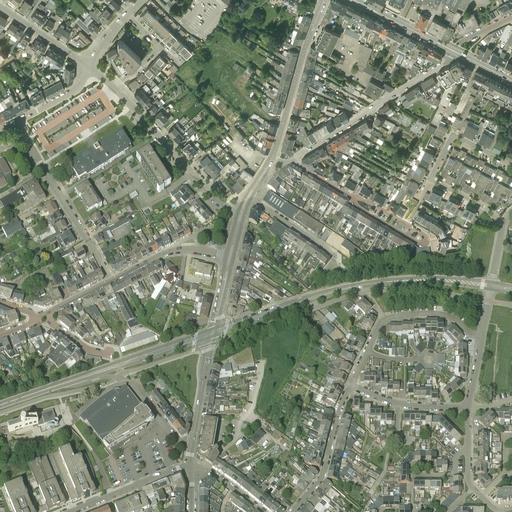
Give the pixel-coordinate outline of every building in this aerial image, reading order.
[(32,4),(25,0),(19,9),(26,13),(32,4)] [(52,0),(48,0),(45,6),(36,20),(41,23),(47,16),(44,14),(48,8),(53,12),(56,6),(55,5),(56,3),(52,0)] [(105,0),(108,3),(116,10),(120,6),(120,7),(120,6),(113,0),(105,0)] [(173,0),(172,2),(170,3),(168,1),(165,4),(170,9),(173,7),(174,6),(175,4),(179,8),(181,5),(176,0),(173,0)] [(289,2),(293,4),(289,11),(297,15),(301,7),(294,3),(295,1),(297,2),(297,0),(285,0),(289,2)] [(328,28),(330,23),(334,15),(335,12),(336,10),(340,3),(334,0),(330,0),(320,24),(325,26),(328,28)] [(440,4),(441,1),(441,0),(414,0),(414,1),(420,5),(422,1),(437,9),(438,6),(440,4)] [(448,23),(447,24),(441,36),(448,40),(456,36),(456,35),(459,33),(459,34),(479,25),(474,13),(460,19),(461,20),(458,22),(456,25),(455,25),(462,12),(463,13),(469,0),(441,0),(441,1),(446,3),(451,6),(450,10),(449,9),(444,19),(449,22),(449,23),(448,23)] [(498,6),(502,14),(507,12),(503,3),(501,0),(495,0),(497,2),(498,1),(500,5),(498,6)] [(503,0),(505,2),(503,3),(507,12),(511,9),(507,0),(503,0)] [(419,16),(415,23),(423,27),(427,21),(430,22),(433,17),(435,13),(437,9),(422,1),(420,5),(419,7),(422,9),(420,13),(419,13),(418,15),(419,16)] [(343,15),(348,7),(340,3),(336,10),(335,12),(334,15),(336,16),(338,12),(343,15)] [(31,16),(36,20),(45,6),(42,4),(38,10),(36,9),(31,16)] [(140,16),(144,20),(151,12),(147,8),(148,8),(145,5),(141,10),(143,12),(140,16)] [(101,12),(108,18),(112,14),(109,11),(110,9),(107,7),(106,8),(106,7),(104,9),(101,12)] [(346,26),(354,10),(348,7),(343,15),(344,15),(343,16),(346,17),(342,25),(346,26)] [(108,19),(108,18),(101,12),(99,10),(95,14),(91,10),(88,13),(98,22),(101,20),(104,23),(106,21),(108,19)] [(353,23),(352,23),(353,21),(357,23),(362,14),(354,10),(346,26),(349,27),(351,28),(353,23)] [(144,20),(147,23),(155,16),(151,12),(144,20)] [(55,16),(52,14),(44,25),(50,29),(59,16),(56,14),(55,16)] [(358,33),(360,30),(362,31),(363,29),(364,25),(368,17),(362,14),(357,23),(358,23),(355,29),(354,29),(355,29),(354,31),(356,32),(358,33)] [(301,21),(309,24),(311,18),(303,15),(301,21)] [(147,23),(151,27),(158,19),(155,16),(147,23)] [(92,30),(91,31),(93,33),(94,32),(94,33),(99,28),(95,24),(97,23),(94,20),(91,18),(86,24),(78,17),(75,21),(78,23),(79,25),(82,28),(88,33),(91,30),(92,30)] [(364,36),(367,37),(368,35),(371,29),(375,21),(368,17),(364,25),(363,29),(366,30),(364,36)] [(435,33),(441,36),(447,24),(433,17),(430,22),(427,29),(433,32),(434,30),(436,31),(435,33)] [(151,27),(155,30),(162,23),(158,19),(151,27)] [(299,27),(307,30),(309,24),(301,21),(298,20),(296,19),(295,22),(294,22),(293,25),(299,27)] [(364,46),(372,48),(374,43),(378,33),(382,24),(375,21),(371,29),(368,35),(367,37),(367,38),(372,29),(376,31),(371,42),(372,42),(370,45),(365,43),(364,46)] [(9,32),(13,34),(17,27),(11,23),(6,31),(9,33),(9,32)] [(55,32),(60,36),(65,29),(63,27),(64,25),(61,23),(55,32)] [(155,30),(158,34),(166,26),(162,23),(155,30)] [(336,31),(338,27),(336,26),(336,25),(333,24),(330,23),(328,28),(336,32),(336,31)] [(378,48),(379,49),(381,43),(383,39),(384,37),(389,27),(382,24),(378,33),(374,43),(372,48),(373,49),(376,40),(379,41),(378,44),(376,47),(378,48)] [(158,34),(162,37),(169,30),(166,26),(158,34)] [(336,32),(328,28),(325,26),(323,29),(324,30),(322,33),(321,32),(320,35),(335,43),(340,33),(336,32)] [(497,36),(502,34),(506,26),(494,31),(493,34),(497,36)] [(15,37),(17,39),(23,31),(17,27),(13,34),(16,36),(15,37)] [(296,34),(304,37),(307,30),(299,27),(296,34)] [(386,43),(389,45),(395,31),(389,27),(384,37),(383,39),(381,43),(379,49),(382,50),(384,45),(385,43),(385,44),(386,43)] [(65,29),(60,36),(66,40),(71,32),(65,29)] [(162,37),(166,41),(173,33),(169,30),(162,37)] [(80,31),(72,39),(75,41),(79,37),(85,42),(88,39),(80,31)] [(387,52),(393,55),(403,35),(395,31),(389,45),(390,45),(387,52)] [(488,34),(483,39),(481,41),(484,45),(487,43),(489,44),(493,34),(494,31),(488,34)] [(23,50),(27,43),(28,41),(31,37),(25,32),(18,42),(16,45),(23,50)] [(166,41),(169,44),(177,37),(173,33),(166,41)] [(292,49),(298,51),(300,47),(296,45),(297,42),(301,43),(304,37),(296,34),(294,41),(293,44),(288,41),(289,39),(287,38),(283,45),(290,48),(292,49)] [(331,52),(335,43),(320,35),(318,38),(319,39),(318,42),(317,42),(315,45),(320,47),(329,52),(331,52)] [(169,44),(173,48),(180,40),(177,37),(169,44)] [(409,47),(411,48),(412,45),(415,46),(417,42),(409,38),(405,46),(408,47),(409,47)] [(29,48),(34,51),(35,50),(41,42),(36,39),(33,43),(33,42),(31,45),(27,43),(23,50),(21,52),(22,53),(26,52),(29,48)] [(173,48),(177,51),(184,44),(180,40),(173,48)] [(141,59),(123,41),(122,41),(121,41),(120,41),(119,41),(118,41),(118,42),(117,43),(117,44),(117,45),(118,45),(119,47),(116,48),(115,47),(106,53),(110,57),(111,56),(121,73),(124,69),(125,69),(124,68),(127,66),(128,67),(130,66),(131,68),(136,62),(137,63),(142,60),(141,59)] [(42,53),(44,50),(46,46),(41,42),(35,50),(34,51),(35,51),(35,52),(37,53),(36,55),(39,57),(41,54),(42,54),(42,53)] [(408,74),(410,69),(413,63),(416,57),(417,56),(416,56),(420,50),(422,51),(424,47),(423,47),(424,45),(417,42),(415,46),(412,45),(411,48),(409,53),(407,51),(401,64),(408,68),(405,72),(408,74)] [(495,64),(503,68),(509,56),(505,54),(510,44),(506,42),(502,49),(495,64)] [(177,51),(180,55),(188,47),(184,44),(177,51)] [(329,52),(320,47),(319,48),(311,45),(309,51),(317,54),(318,54),(319,51),(326,54),(328,55),(329,52)] [(409,79),(416,75),(422,64),(422,63),(425,58),(428,52),(426,51),(428,47),(424,45),(423,47),(424,47),(422,51),(420,50),(416,56),(417,56),(416,57),(413,63),(410,69),(408,74),(407,75),(408,76),(409,79)] [(485,51),(482,57),(487,59),(487,58),(488,59),(490,54),(493,49),(487,46),(485,51)] [(188,47),(180,55),(184,59),(188,55),(190,57),(195,53),(192,50),(191,51),(188,47)] [(416,75),(427,68),(425,65),(427,63),(428,62),(427,61),(431,54),(433,55),(436,51),(428,47),(426,51),(428,52),(425,58),(422,63),(422,64),(416,75)] [(44,61),(47,63),(48,60),(54,51),(49,48),(44,54),(43,55),(44,55),(42,58),(44,60),(44,61)] [(290,48),(289,51),(285,49),(282,54),(287,58),(296,60),(297,54),(298,51),(292,49),(290,48)] [(361,53),(369,56),(371,51),(363,48),(361,53)] [(477,54),(482,57),(485,51),(480,48),(479,49),(478,49),(477,53),(478,53),(477,54)] [(489,60),(495,64),(502,49),(500,48),(497,54),(493,52),(489,60)] [(285,62),(286,63),(294,65),(296,60),(287,58),(282,54),(275,50),(274,52),(286,60),(285,62)] [(51,62),(53,64),(59,55),(54,51),(48,60),(47,63),(46,64),(49,65),(51,62)] [(307,57),(316,60),(316,59),(321,61),(323,58),(320,56),(318,54),(317,54),(309,51),(307,57)] [(425,65),(427,68),(437,62),(442,58),(442,54),(436,51),(433,55),(431,54),(427,61),(428,62),(427,63),(425,65)] [(359,58),(367,61),(368,58),(369,57),(369,56),(361,53),(359,58)] [(61,65),(60,65),(65,58),(59,55),(53,64),(59,67),(60,66),(61,65)] [(156,59),(163,66),(169,60),(164,56),(162,58),(159,56),(156,59)] [(276,65),(279,67),(281,68),(283,70),(292,72),(294,65),(286,63),(285,62),(284,67),(279,64),(273,59),(273,60),(268,57),(266,59),(276,65)] [(323,68),(315,64),(316,60),(307,57),(305,63),(314,66),(317,68),(316,69),(321,71),(323,68)] [(357,64),(359,65),(362,66),(365,67),(367,61),(359,58),(357,64)] [(363,70),(369,74),(373,65),(369,63),(371,59),(368,58),(367,61),(365,67),(363,70)] [(159,70),(163,66),(156,59),(152,63),(159,70)] [(463,75),(461,74),(465,66),(465,67),(465,66),(457,62),(449,66),(443,70),(443,69),(443,70),(440,72),(437,74),(446,87),(452,84),(452,83),(457,80),(458,80),(460,79),(461,79),(463,75)] [(156,74),(159,70),(152,63),(148,67),(156,74)] [(314,70),(323,75),(324,73),(321,71),(316,69),(317,68),(314,66),(305,63),(303,69),(312,72),(313,72),(314,69),(314,70)] [(248,65),(240,79),(247,83),(255,69),(248,65)] [(281,68),(279,67),(276,65),(275,68),(281,72),(282,72),(281,76),(282,76),(290,79),(292,72),(283,70),(281,68)] [(373,75),(375,76),(379,68),(373,65),(369,74),(373,76),(373,75)] [(468,79),(472,70),(467,67),(466,67),(465,67),(465,66),(461,74),(463,75),(461,79),(467,82),(468,79)] [(152,77),(156,74),(148,67),(145,70),(146,72),(144,74),(147,77),(148,78),(151,76),(152,77)] [(378,78),(382,80),(386,71),(379,68),(375,76),(378,78)] [(312,73),(313,72),(312,72),(303,69),(302,76),(310,79),(310,80),(314,83),(317,84),(320,86),(321,86),(322,86),(323,83),(315,79),(316,74),(312,73)] [(482,84),(486,77),(476,71),(472,78),(474,80),(469,90),(476,93),(481,83),(482,84)] [(147,77),(144,74),(142,72),(135,79),(128,83),(133,91),(147,77)] [(280,82),(289,85),(290,79),(282,76),(281,76),(275,73),(274,76),(280,79),(280,82)] [(56,79),(53,80),(59,91),(65,88),(58,75),(55,77),(56,79)] [(319,90),(321,86),(320,86),(317,84),(314,83),(310,80),(310,79),(302,76),(300,82),(309,85),(317,90),(318,89),(319,90)] [(431,86),(433,89),(438,86),(439,86),(441,84),(438,79),(435,81),(433,76),(427,80),(431,86)] [(485,86),(488,87),(491,79),(486,77),(482,84),(478,93),(482,95),(484,91),(483,91),(484,87),(484,86),(485,86)] [(49,86),(53,94),(59,91),(53,80),(52,78),(49,80),(50,83),(48,84),(48,83),(49,86)] [(278,88),(287,91),(289,85),(280,82),(274,78),(272,81),(274,83),(277,85),(279,85),(278,88)] [(383,86),(376,82),(371,80),(370,79),(365,89),(380,97),(382,94),(381,93),(382,90),(383,91),(385,88),(385,87),(383,86)] [(484,96),(488,98),(497,82),(495,81),(491,79),(488,87),(490,88),(486,95),(485,94),(484,96)] [(425,93),(426,92),(427,91),(426,90),(431,86),(427,80),(419,85),(423,91),(424,93),(425,93)] [(316,92),(317,90),(309,85),(300,82),(298,88),(307,91),(308,88),(316,92)] [(385,87),(385,88),(390,91),(395,87),(385,82),(383,86),(385,87)] [(496,91),(498,92),(502,85),(498,83),(497,82),(488,98),(491,100),(496,91)] [(48,97),(53,94),(49,86),(48,83),(42,86),(46,92),(48,97)] [(141,88),(134,94),(138,99),(145,93),(149,89),(150,88),(147,85),(142,90),(141,88)] [(414,88),(418,95),(423,91),(419,85),(414,88)] [(495,102),(499,104),(508,87),(506,86),(506,87),(502,85),(498,92),(500,94),(497,100),(496,100),(495,102)] [(275,95),(276,95),(285,98),(287,91),(278,88),(277,92),(270,88),(269,87),(267,89),(275,95)] [(506,97),(509,98),(511,91),(511,89),(509,88),(508,87),(499,104),(503,106),(504,104),(503,104),(506,97)] [(30,97),(34,104),(40,101),(35,93),(36,92),(34,90),(31,91),(30,90),(29,91),(28,88),(25,90),(29,97),(30,97)] [(46,98),(44,93),(41,88),(38,90),(38,91),(36,92),(35,93),(40,101),(46,98)] [(296,95),(305,98),(307,91),(298,88),(296,95)] [(405,93),(409,100),(416,96),(418,97),(417,98),(431,106),(432,103),(426,100),(425,100),(423,98),(418,95),(414,88),(405,93)] [(18,113),(24,110),(20,102),(19,101),(17,96),(14,98),(9,89),(6,91),(9,97),(18,113)] [(138,99),(142,103),(149,97),(154,92),(152,93),(148,96),(147,95),(151,91),(149,89),(145,93),(138,99)] [(274,101),(283,104),(285,98),(276,95),(275,95),(267,89),(265,92),(266,93),(266,94),(274,99),(275,99),(274,101)] [(20,102),(24,110),(30,106),(28,102),(26,97),(22,90),(18,92),(22,99),(19,101),(20,102)] [(149,97),(142,103),(146,107),(152,101),(155,98),(153,96),(155,93),(154,92),(149,97)] [(294,103),(303,105),(309,107),(310,103),(304,101),(305,98),(296,95),(294,103)] [(432,95),(428,99),(426,100),(432,103),(438,106),(441,100),(432,95)] [(12,116),(18,113),(9,97),(6,99),(7,102),(5,103),(12,116)] [(152,114),(157,109),(162,105),(163,103),(160,100),(159,101),(157,98),(153,102),(154,103),(148,109),(152,114)] [(2,111),(7,119),(12,116),(5,103),(3,100),(0,101),(3,106),(0,107),(2,111)] [(273,110),(281,112),(283,104),(274,101),(274,102),(274,101),(272,100),(269,108),(270,108),(272,109),(273,110)] [(447,112),(450,114),(452,115),(457,105),(451,102),(450,106),(448,105),(445,111),(447,112)] [(292,110),(298,111),(297,115),(310,117),(310,113),(310,109),(302,109),(303,105),(294,103),(292,110)] [(396,112),(395,110),(392,106),(390,107),(388,103),(381,108),(378,111),(382,116),(387,113),(388,114),(392,111),(395,115),(398,117),(400,113),(398,111),(397,113),(396,112)] [(154,116),(158,120),(165,114),(164,114),(167,111),(165,109),(165,108),(162,105),(157,109),(159,111),(154,116)] [(332,118),(337,126),(344,121),(339,114),(337,114),(338,113),(326,110),(325,113),(335,116),(333,117),(333,118),(332,118)] [(339,114),(344,121),(350,118),(345,111),(343,110),(338,113),(337,114),(339,114)] [(165,114),(158,120),(162,124),(168,118),(165,114)] [(326,122),(331,130),(337,126),(332,118),(332,119),(331,118),(328,121),(328,120),(327,117),(329,116),(330,115),(324,114),(322,115),(323,117),(323,116),(326,122)] [(382,124),(386,127),(388,124),(394,127),(395,124),(381,117),(377,115),(373,123),(376,125),(381,127),(382,124)] [(462,128),(463,125),(465,121),(465,120),(464,120),(459,118),(453,115),(450,120),(453,121),(451,125),(456,127),(457,126),(461,129),(462,128)] [(463,133),(468,135),(472,126),(468,123),(469,121),(466,119),(465,120),(465,121),(463,125),(466,127),(463,131),(464,132),(463,133)] [(373,128),(376,125),(373,123),(371,122),(369,123),(366,120),(359,124),(367,130),(378,137),(378,138),(381,139),(384,141),(385,139),(381,136),(382,134),(379,132),(378,133),(373,129),(374,128),(373,128)] [(305,126),(298,124),(289,121),(287,127),(296,130),(297,127),(302,128),(303,129),(304,127),(305,126)] [(481,121),(477,128),(472,126),(468,135),(472,137),(473,136),(473,137),(476,132),(478,133),(482,125),(483,125),(484,123),(481,121)] [(266,122),(264,128),(276,131),(277,125),(266,122)] [(331,130),(326,122),(320,126),(325,134),(331,130)] [(168,132),(173,136),(179,131),(176,128),(179,126),(177,123),(174,126),(168,132)] [(434,132),(442,136),(444,132),(446,132),(448,128),(448,127),(448,128),(439,123),(434,132)] [(374,139),(376,141),(378,138),(378,137),(367,130),(359,124),(354,128),(353,128),(359,136),(365,139),(365,138),(359,135),(360,135),(364,133),(365,134),(370,137),(374,139)] [(428,125),(426,130),(433,133),(435,128),(428,125)] [(483,125),(482,125),(478,133),(481,135),(479,139),(479,140),(479,141),(483,143),(488,134),(490,130),(485,128),(485,127),(483,125)] [(314,130),(318,138),(325,134),(320,126),(314,130)] [(302,128),(298,134),(299,136),(302,140),(305,146),(312,142),(307,134),(304,127),(303,129),(302,128)] [(488,134),(483,143),(487,145),(488,144),(489,145),(491,140),(494,141),(501,129),(498,127),(493,136),(488,134)] [(358,139),(363,142),(365,139),(359,136),(353,128),(349,131),(353,139),(356,137),(358,139)] [(182,147),(186,152),(192,146),(195,143),(193,140),(194,139),(194,138),(195,137),(195,136),(194,134),(193,133),(196,131),(193,129),(189,133),(184,138),(188,142),(182,147)] [(307,134),(312,142),(318,138),(314,130),(307,134)] [(179,131),(173,136),(177,141),(183,136),(179,131)] [(261,135),(259,141),(262,143),(262,142),(270,146),(274,135),(263,131),(262,132),(263,132),(262,135),(261,135)] [(283,144),(288,145),(290,136),(295,138),(296,134),(286,131),(283,144)] [(351,140),(353,139),(349,131),(344,134),(349,142),(355,145),(355,144),(363,148),(364,146),(357,142),(357,141),(354,140),(352,141),(351,140)] [(70,165),(79,179),(86,175),(87,177),(103,166),(103,167),(109,163),(128,150),(127,149),(130,146),(121,132),(98,147),(97,147),(93,149),(94,150),(93,150),(70,165)] [(442,136),(434,132),(430,141),(439,146),(441,141),(440,141),(442,136)] [(288,145),(299,149),(298,147),(293,145),(294,140),(296,140),(297,138),(298,139),(299,136),(298,134),(296,134),(295,138),(290,136),(288,145)] [(340,136),(344,144),(345,144),(348,142),(348,144),(354,147),(355,145),(349,142),(344,134),(340,136)] [(344,144),(340,136),(335,139),(340,147),(349,151),(351,147),(344,144)] [(190,156),(197,150),(200,147),(198,145),(199,144),(198,143),(200,141),(199,139),(195,143),(192,146),(186,152),(190,156)] [(351,153),(349,151),(340,147),(335,139),(331,142),(336,149),(338,148),(340,149),(350,155),(351,153)] [(498,155),(503,145),(505,143),(497,139),(491,151),(498,155)] [(262,142),(262,143),(259,149),(267,153),(270,146),(262,142)] [(334,150),(336,149),(331,142),(327,144),(331,152),(337,154),(342,156),(343,154),(334,150)] [(300,149),(299,149),(288,145),(283,144),(281,149),(291,155),(300,149)] [(334,160),(330,154),(326,148),(325,149),(323,146),(319,149),(323,157),(324,157),(327,159),(330,160),(335,163),(336,161),(338,162),(340,160),(342,156),(337,154),(334,160)] [(457,153),(461,156),(464,150),(461,149),(460,151),(454,148),(447,161),(456,166),(459,161),(454,158),(457,153)] [(200,161),(204,166),(212,159),(207,154),(211,151),(209,149),(206,151),(205,151),(202,155),(204,157),(200,161)] [(326,161),(327,159),(324,157),(323,157),(319,149),(314,152),(318,160),(319,160),(322,158),(326,161)] [(171,184),(154,158),(153,159),(148,150),(136,157),(138,161),(139,160),(141,163),(140,163),(140,164),(142,163),(143,165),(149,174),(157,188),(158,188),(158,189),(159,189),(157,190),(159,193),(164,190),(163,189),(171,184)] [(423,155),(432,160),(434,156),(433,155),(433,154),(425,150),(423,155)] [(456,166),(465,170),(472,157),(466,154),(467,152),(464,150),(461,156),(466,158),(463,163),(459,161),(456,166)] [(316,162),(318,160),(314,152),(309,155),(311,159),(312,159),(314,163),(315,162),(316,162)] [(416,161),(422,164),(423,162),(428,164),(428,163),(430,164),(432,160),(423,155),(422,156),(419,154),(417,158),(416,161)] [(317,163),(315,162),(314,163),(312,159),(311,159),(309,155),(302,159),(302,161),(323,174),(328,167),(326,165),(324,167),(321,165),(317,163)] [(475,163),(479,165),(482,160),(479,158),(479,159),(478,161),(472,157),(465,170),(474,175),(477,170),(472,168),(475,163)] [(220,170),(223,172),(222,173),(226,178),(231,173),(235,170),(240,166),(232,158),(223,167),(219,162),(216,164),(209,171),(213,176),(220,170)] [(0,188),(10,183),(10,181),(12,180),(10,176),(11,175),(3,159),(0,160),(0,188)] [(204,166),(209,171),(216,164),(212,159),(204,166)] [(327,159),(326,161),(325,163),(326,164),(326,165),(328,167),(323,174),(327,176),(331,168),(335,163),(330,160),(327,159)] [(474,175),(484,180),(490,167),(484,163),(485,162),(485,161),(482,160),(479,165),(484,168),(482,172),(477,170),(474,175)] [(415,170),(424,175),(426,171),(425,170),(425,169),(421,167),(422,164),(416,161),(416,162),(415,164),(417,165),(415,170)] [(450,178),(451,175),(446,173),(449,168),(454,171),(456,166),(447,161),(440,174),(447,177),(447,176),(450,178)] [(334,180),(341,169),(342,166),(343,165),(340,163),(336,171),(331,168),(327,176),(334,180)] [(343,186),(348,188),(361,167),(354,163),(350,169),(354,171),(350,179),(348,178),(347,179),(345,178),(341,184),(343,186)] [(341,184),(345,178),(345,177),(343,175),(347,169),(342,166),(341,169),(334,180),(338,183),(338,182),(341,184)] [(452,180),(459,184),(465,170),(456,166),(454,171),(458,173),(456,178),(451,175),(450,178),(453,180),(452,180)] [(303,179),(306,175),(291,167),(289,167),(286,169),(292,177),(295,179),(297,175),(303,179)] [(361,167),(348,188),(355,193),(360,184),(358,183),(361,179),(358,177),(363,169),(361,167)] [(493,172),(498,174),(500,169),(497,168),(496,170),(490,167),(484,180),(493,184),(495,179),(490,177),(493,172)] [(243,169),(240,174),(248,181),(253,176),(243,169)] [(281,173),(288,180),(292,183),(292,182),(295,179),(292,177),(286,169),(281,173)] [(493,184),(502,189),(508,176),(502,173),(503,171),(500,169),(498,174),(502,177),(500,182),(495,179),(493,184)] [(230,184),(236,190),(237,192),(248,181),(239,174),(235,170),(231,173),(236,178),(231,183),(230,184)] [(409,176),(414,179),(416,177),(420,179),(421,178),(422,179),(424,175),(415,170),(412,174),(410,173),(409,176)] [(468,187),(469,185),(465,182),(467,178),(472,180),(474,175),(465,170),(459,184),(465,187),(465,186),(468,187)] [(218,177),(227,187),(230,184),(231,183),(226,178),(222,173),(218,176),(218,177)] [(285,184),(286,182),(293,187),(295,184),(292,182),(292,183),(288,180),(281,173),(275,177),(285,184)] [(358,191),(363,194),(374,175),(371,173),(367,181),(365,185),(363,184),(358,191)] [(300,192),(304,184),(306,185),(310,178),(306,175),(303,179),(296,192),(298,194),(300,192)] [(374,175),(363,194),(367,197),(372,189),(371,189),(378,178),(374,175)] [(407,185),(417,190),(419,185),(417,185),(418,184),(413,181),(414,179),(409,176),(407,175),(403,183),(407,185)] [(484,180),(474,175),(472,180),(476,182),(474,187),(469,185),(468,187),(471,189),(471,190),(471,189),(471,190),(477,193),(484,180)] [(502,189),(511,194),(511,191),(511,177),(508,176),(502,189)] [(286,185),(285,184),(275,177),(272,181),(280,187),(281,188),(283,189),(286,185)] [(300,195),(302,196),(307,188),(309,190),(314,181),(310,178),(306,185),(300,195)] [(14,210),(17,216),(46,199),(35,181),(31,184),(29,179),(15,187),(17,191),(0,200),(0,202),(5,210),(27,197),(29,201),(14,210)] [(486,197),(488,194),(483,192),(485,187),(490,189),(493,184),(484,180),(477,193),(483,196),(483,195),(486,197)] [(276,193),(280,187),(272,181),(268,187),(276,193)] [(314,190),(314,191),(319,183),(314,181),(309,190),(307,192),(304,197),(307,199),(313,190),(314,190)] [(372,200),(377,202),(388,183),(386,182),(379,193),(377,192),(374,191),(370,198),(372,200)] [(89,211),(90,212),(96,208),(97,209),(102,205),(100,202),(98,204),(97,203),(98,202),(91,192),(90,190),(91,189),(87,183),(75,190),(81,199),(82,199),(83,201),(82,202),(87,210),(88,209),(89,211)] [(311,200),(313,202),(323,186),(319,183),(314,191),(317,192),(316,194),(315,193),(311,200)] [(382,205),(384,206),(388,199),(386,198),(386,197),(384,196),(391,185),(388,183),(377,202),(381,205),(382,205)] [(232,193),(235,190),(236,190),(230,184),(227,187),(230,190),(225,194),(227,197),(232,193)] [(489,199),(495,202),(502,189),(493,184),(490,189),(495,192),(492,197),(488,194),(486,197),(489,198),(489,199)] [(401,191),(407,194),(408,191),(413,194),(413,193),(414,194),(417,190),(407,185),(405,189),(402,188),(401,191)] [(321,195),(323,196),(327,188),(323,186),(313,202),(312,204),(315,206),(321,195)] [(178,193),(183,198),(189,192),(185,188),(179,193),(178,193)] [(321,206),(322,207),(331,191),(327,188),(323,196),(324,197),(322,201),(324,202),(321,206)] [(428,197),(433,199),(438,190),(433,188),(433,189),(432,189),(430,194),(426,192),(423,198),(427,200),(428,197)] [(508,205),(510,203),(510,202),(507,201),(511,194),(502,189),(495,202),(501,205),(502,205),(502,204),(508,205)] [(387,208),(391,211),(402,192),(399,190),(395,197),(392,201),(391,200),(389,203),(387,202),(388,199),(384,206),(387,208)] [(440,206),(443,201),(440,199),(442,194),(441,194),(442,192),(438,190),(433,199),(438,202),(437,204),(440,206)] [(135,191),(129,196),(131,200),(138,196),(135,191)] [(292,195),(288,192),(287,191),(285,194),(283,198),(288,201),(292,195)] [(330,200),(331,201),(336,194),(331,191),(322,207),(325,208),(330,200)] [(186,203),(188,202),(194,197),(189,192),(183,198),(180,200),(176,202),(179,207),(178,208),(182,211),(184,209),(188,205),(186,203)] [(318,236),(324,227),(274,195),(270,192),(263,201),(306,230),(307,229),(318,236)] [(402,192),(391,211),(395,213),(400,206),(398,205),(402,198),(403,199),(406,194),(402,192)] [(331,201),(336,203),(340,196),(336,194),(331,201)] [(338,205),(340,206),(344,199),(340,196),(336,203),(333,207),(336,209),(338,205)] [(445,205),(450,208),(455,199),(450,197),(450,198),(449,197),(447,202),(443,201),(440,206),(444,208),(445,205)] [(336,223),(347,206),(349,202),(344,199),(340,206),(343,208),(339,211),(338,213),(338,212),(333,220),(333,221),(336,223)] [(457,215),(460,209),(457,207),(459,203),(458,202),(459,201),(455,199),(450,208),(455,210),(453,213),(457,215)] [(196,212),(202,207),(197,202),(192,207),(192,208),(196,212)] [(47,212),(49,215),(57,211),(54,204),(43,210),(45,213),(47,212)] [(462,214),(467,216),(472,207),(467,205),(467,206),(466,206),(463,211),(460,209),(457,215),(461,217),(462,214)] [(336,223),(333,228),(334,229),(340,221),(342,218),(344,220),(351,208),(347,206),(336,223)] [(196,212),(200,217),(206,212),(202,207),(196,212)] [(472,207),(467,216),(472,219),(470,222),(474,223),(477,218),(474,216),(476,211),(475,211),(476,210),(472,207)] [(258,219),(261,215),(262,216),(264,214),(255,208),(251,213),(258,219)] [(349,223),(356,211),(351,208),(344,220),(346,221),(343,227),(345,228),(349,223)] [(419,222),(419,223),(424,214),(419,212),(419,210),(417,209),(413,215),(416,217),(414,220),(417,222),(417,221),(419,222)] [(350,226),(352,227),(353,227),(360,214),(356,211),(349,223),(351,224),(350,226)] [(200,217),(205,223),(211,217),(206,212),(200,217)] [(56,226),(62,222),(61,219),(62,219),(59,213),(48,219),(52,228),(53,227),(56,226)] [(92,222),(94,225),(113,215),(113,214),(109,217),(108,216),(108,215),(107,213),(101,217),(99,214),(88,220),(90,223),(92,222)] [(257,225),(258,222),(258,219),(251,213),(249,221),(257,225)] [(356,227),(358,223),(360,224),(365,217),(360,214),(353,227),(352,227),(349,233),(352,235),(356,227)] [(421,224),(423,225),(428,217),(424,214),(419,223),(419,222),(421,223),(421,224)] [(113,215),(94,225),(96,228),(94,229),(96,232),(106,226),(104,223),(110,220),(110,219),(114,217),(113,215)] [(359,230),(362,232),(370,220),(365,217),(360,224),(357,229),(359,230)] [(428,228),(433,220),(428,217),(423,225),(426,227),(427,226),(428,227),(428,228)] [(7,239),(18,232),(22,230),(16,218),(11,221),(12,223),(2,228),(7,239)] [(367,234),(374,223),(370,220),(362,232),(360,235),(362,236),(362,237),(364,239),(367,234)] [(430,229),(433,231),(438,223),(433,220),(428,228),(429,228),(430,229)] [(59,235),(58,233),(61,231),(61,230),(66,227),(63,222),(62,222),(56,226),(53,227),(55,231),(56,234),(50,237),(52,240),(54,238),(59,235)] [(280,243),(289,231),(276,222),(273,226),(269,232),(280,242),(280,243)] [(367,234),(369,235),(372,236),(372,237),(379,225),(374,223),(367,234)] [(436,233),(443,227),(438,223),(433,231),(434,232),(435,231),(436,233)] [(177,231),(174,233),(179,241),(185,238),(180,230),(179,228),(180,228),(178,224),(175,226),(177,231)] [(180,230),(185,238),(191,235),(185,225),(183,226),(180,228),(179,228),(180,230)] [(375,238),(376,239),(378,236),(383,228),(379,225),(372,237),(372,236),(370,239),(373,241),(375,238)] [(438,237),(446,233),(443,227),(436,233),(436,234),(436,233),(438,235),(437,235),(438,237)] [(383,228),(378,236),(380,236),(376,242),(379,244),(380,242),(387,230),(383,228)] [(22,230),(17,233),(24,243),(29,241),(22,230)] [(382,243),(380,247),(382,248),(382,249),(385,245),(392,233),(387,230),(380,242),(382,243)] [(286,246),(288,244),(285,242),(287,240),(289,242),(289,241),(294,234),(289,231),(280,243),(286,246)] [(62,243),(72,238),(69,232),(59,238),(60,238),(56,240),(59,245),(62,243)] [(168,232),(167,232),(159,237),(165,248),(174,243),(170,235),(168,232)] [(328,237),(337,243),(340,238),(331,232),(328,237)] [(157,241),(154,243),(159,251),(165,248),(159,237),(157,233),(154,235),(157,241)] [(179,241),(174,233),(170,235),(174,243),(179,241)] [(388,246),(389,247),(396,236),(392,233),(385,245),(382,249),(385,250),(388,246)] [(256,244),(248,237),(245,234),(242,247),(256,251),(260,254),(261,254),(262,252),(258,248),(256,247),(256,244)] [(292,247),(294,244),(299,237),(294,234),(289,241),(289,242),(288,244),(286,246),(288,248),(290,246),(292,247)] [(98,245),(104,242),(102,238),(103,238),(101,235),(94,239),(98,245)] [(144,249),(148,257),(153,254),(149,246),(147,243),(147,242),(144,236),(143,236),(141,237),(145,244),(142,246),(144,249)] [(394,245),(396,246),(401,238),(396,236),(389,247),(388,249),(391,251),(393,246),(394,245)] [(153,254),(159,251),(154,243),(153,243),(150,237),(148,238),(151,244),(149,246),(153,254)] [(290,255),(293,251),(296,252),(297,250),(299,247),(303,240),(299,237),(294,244),(292,247),(286,256),(289,258),(290,255)] [(64,248),(64,249),(75,243),(72,238),(62,243),(59,245),(62,250),(64,248)] [(393,256),(396,258),(397,255),(398,253),(405,241),(401,238),(396,246),(392,253),(394,254),(393,256)] [(294,255),(293,256),(298,259),(303,250),(308,243),(303,240),(299,247),(297,250),(296,252),(294,255)] [(357,249),(346,241),(341,246),(352,254),(356,250),(357,249)] [(402,253),(404,254),(405,251),(410,244),(405,241),(398,253),(397,255),(400,257),(402,254),(402,253)] [(106,261),(110,258),(112,258),(109,253),(117,248),(114,243),(105,248),(101,250),(106,261)] [(143,260),(148,257),(144,249),(142,246),(138,244),(138,243),(135,245),(143,260)] [(301,260),(302,262),(303,262),(312,247),(308,243),(303,250),(306,252),(302,258),(301,260)] [(408,253),(414,257),(413,259),(430,256),(429,249),(429,248),(421,249),(419,249),(410,244),(405,251),(404,254),(404,255),(406,256),(408,253)] [(436,251),(440,253),(442,254),(443,253),(444,252),(445,252),(448,246),(438,244),(439,244),(438,246),(437,247),(437,248),(438,248),(436,251)] [(137,262),(143,260),(135,245),(132,246),(134,250),(135,250),(136,252),(133,254),(137,262)] [(259,256),(262,259),(264,256),(261,254),(260,254),(256,251),(242,247),(241,252),(255,256),(256,256),(257,254),(259,256)] [(312,258),(313,257),(317,250),(312,247),(303,262),(304,262),(305,263),(309,257),(312,258)] [(79,262),(78,260),(85,256),(82,249),(78,252),(77,251),(74,253),(72,248),(63,253),(62,252),(57,255),(59,260),(71,253),(75,260),(74,261),(75,264),(79,262)] [(53,257),(57,255),(62,252),(61,249),(51,254),(53,257)] [(132,265),(137,262),(133,254),(131,251),(129,252),(127,249),(124,250),(125,251),(132,265)] [(312,258),(308,263),(313,266),(321,253),(317,250),(313,257),(315,258),(314,260),(312,258)] [(128,267),(132,265),(125,251),(122,252),(124,255),(125,258),(123,259),(128,267)] [(258,261),(254,259),(255,256),(241,252),(239,258),(251,261),(254,261),(254,262),(256,263),(258,261)] [(319,262),(321,263),(326,256),(322,253),(321,253),(313,266),(311,268),(314,270),(319,262)] [(123,269),(128,267),(123,259),(121,260),(119,254),(116,256),(123,269)] [(119,272),(123,269),(116,256),(112,258),(113,261),(119,272)] [(323,264),(317,272),(319,274),(330,260),(326,256),(321,263),(323,264)] [(254,261),(251,261),(239,258),(238,263),(253,267),(254,262),(254,261)] [(203,277),(201,284),(211,286),(213,275),(211,274),(212,268),(204,266),(204,263),(193,260),(191,268),(196,269),(195,275),(203,277),(202,277),(203,277)] [(114,274),(119,272),(113,261),(111,262),(112,265),(109,267),(112,273),(114,274)] [(159,272),(163,270),(159,262),(153,265),(157,274),(160,273),(159,272)] [(92,270),(99,282),(103,280),(104,278),(99,269),(97,270),(93,263),(90,264),(93,269),(92,270)] [(252,270),(253,267),(238,263),(237,269),(251,272),(255,275),(257,273),(252,270)] [(175,283),(174,283),(177,278),(175,277),(177,273),(171,269),(167,264),(165,266),(169,272),(167,275),(164,280),(164,281),(167,283),(163,289),(169,292),(172,286),(173,287),(175,283)] [(160,295),(163,289),(167,283),(164,281),(164,280),(167,275),(167,274),(163,279),(160,273),(157,274),(153,265),(144,270),(152,286),(152,285),(154,288),(155,290),(155,291),(151,298),(157,301),(160,295)] [(22,267),(16,270),(19,276),(25,273),(22,267)] [(94,284),(99,282),(92,270),(91,270),(89,267),(86,269),(94,284)] [(77,269),(78,272),(82,280),(79,282),(83,290),(90,287),(82,271),(81,271),(80,268),(77,269)] [(51,276),(53,282),(55,286),(56,287),(63,284),(59,276),(66,272),(65,269),(51,276)] [(86,269),(82,271),(90,287),(94,284),(86,269)] [(149,287),(152,286),(144,270),(138,273),(142,281),(145,279),(149,287)] [(12,284),(27,276),(26,273),(11,281),(12,284)] [(139,283),(142,281),(138,273),(133,275),(139,289),(142,293),(141,292),(144,290),(140,283),(139,283)] [(248,283),(250,278),(244,277),(244,276),(235,274),(234,279),(248,283)] [(71,296),(77,293),(73,285),(68,275),(65,277),(70,286),(66,288),(71,296)] [(139,295),(142,293),(139,289),(133,275),(127,278),(131,287),(135,285),(135,286),(134,286),(139,295)] [(77,293),(83,290),(79,282),(76,277),(74,279),(76,283),(73,285),(77,293)] [(129,288),(131,287),(127,278),(121,281),(129,298),(130,298),(131,300),(131,299),(132,302),(134,301),(133,298),(132,295),(132,294),(134,293),(132,290),(130,291),(130,290),(129,288)] [(248,283),(234,279),(232,285),(247,289),(248,290),(249,288),(247,287),(247,286),(248,283)] [(127,299),(129,298),(121,281),(115,285),(119,293),(124,291),(124,292),(124,293),(127,299)] [(119,293),(115,285),(110,288),(118,305),(120,308),(120,310),(126,323),(127,323),(130,330),(141,325),(136,321),(136,320),(125,299),(123,296),(122,296),(119,293)] [(250,294),(251,291),(248,290),(247,289),(232,285),(231,291),(239,293),(245,294),(246,295),(246,292),(247,293),(250,294)] [(1,297),(7,299),(9,300),(12,295),(13,295),(15,290),(9,288),(2,286),(1,286),(0,286),(0,296),(1,297)] [(116,307),(118,305),(110,288),(102,292),(112,311),(117,309),(116,307)] [(31,306),(37,307),(39,303),(40,302),(39,300),(38,299),(40,298),(45,295),(42,289),(36,292),(37,295),(34,296),(35,298),(34,298),(31,306)] [(39,303),(37,307),(44,309),(46,309),(52,306),(51,304),(54,303),(54,305),(62,301),(57,291),(55,292),(54,291),(48,294),(48,296),(47,296),(48,298),(41,302),(40,302),(39,300),(40,302),(39,303)] [(9,300),(10,300),(22,303),(25,296),(24,296),(24,295),(15,292),(14,295),(13,295),(12,295),(9,300)] [(109,313),(112,311),(102,292),(96,295),(100,303),(103,309),(104,308),(101,303),(104,301),(109,310),(108,311),(109,313)] [(202,294),(196,292),(195,298),(200,299),(199,303),(202,304),(210,306),(212,300),(203,298),(201,297),(202,294)] [(101,310),(103,309),(100,303),(96,295),(89,298),(94,306),(97,304),(101,310)] [(238,299),(238,298),(230,296),(229,297),(229,301),(232,302),(232,304),(236,305),(237,302),(238,303),(246,305),(246,303),(244,301),(238,299)] [(97,311),(94,306),(89,298),(82,302),(84,304),(82,305),(84,308),(85,307),(86,310),(89,314),(92,313),(93,313),(97,311)] [(355,313),(357,314),(367,304),(362,300),(356,307),(358,309),(355,313)] [(354,305),(350,302),(344,308),(348,312),(354,305)] [(75,305),(81,317),(85,315),(79,303),(75,305)] [(201,307),(200,310),(208,312),(210,306),(202,304),(201,307)] [(362,313),(364,315),(371,308),(367,304),(357,314),(356,316),(359,319),(362,315),(362,313)] [(236,316),(243,313),(244,308),(238,306),(236,316)] [(72,313),(69,308),(58,314),(58,322),(60,324),(66,317),(67,317),(67,316),(69,316),(69,317),(71,317),(73,314),(72,313)] [(5,320),(7,318),(6,317),(8,311),(4,309),(0,317),(0,318),(0,319),(2,318),(5,320)] [(198,310),(196,316),(207,319),(208,312),(200,310),(198,310)] [(8,323),(9,325),(9,326),(18,322),(17,319),(19,318),(17,315),(15,314),(15,312),(13,313),(8,311),(6,317),(7,318),(8,323)] [(335,320),(331,315),(329,313),(325,317),(328,321),(331,323),(335,320)] [(196,316),(187,314),(185,323),(191,324),(192,319),(195,319),(196,316)] [(365,321),(373,325),(375,320),(372,318),(373,317),(367,314),(364,318),(364,317),(362,320),(365,321)] [(69,331),(69,330),(73,325),(75,323),(67,317),(66,317),(60,324),(69,331)] [(75,332),(78,336),(84,331),(85,332),(88,330),(89,331),(94,327),(90,321),(88,318),(85,320),(85,321),(86,321),(88,323),(86,324),(87,325),(83,328),(82,329),(82,328),(78,330),(75,332)] [(367,331),(368,328),(371,330),(373,325),(365,321),(362,320),(356,326),(367,331)] [(446,329),(448,327),(446,326),(446,322),(443,322),(437,322),(436,322),(436,329),(437,333),(443,333),(444,333),(446,329)] [(74,333),(75,332),(78,330),(82,328),(81,327),(81,328),(81,327),(82,326),(80,323),(76,327),(72,331),(74,333)] [(327,323),(321,329),(328,336),(334,330),(327,323)] [(449,339),(457,331),(451,324),(448,327),(446,329),(448,331),(445,334),(449,338),(449,339)] [(386,333),(395,333),(395,325),(389,325),(389,326),(386,326),(386,333)] [(84,331),(78,336),(82,340),(87,335),(89,336),(92,332),(96,330),(94,327),(89,331),(88,330),(85,332),(84,331)] [(42,345),(40,338),(42,337),(39,329),(33,332),(36,339),(39,348),(42,345)] [(454,344),(459,342),(461,342),(461,340),(464,337),(457,331),(449,339),(454,344)] [(30,341),(36,339),(33,332),(27,334),(30,341)] [(52,347),(56,350),(61,345),(65,340),(57,334),(54,332),(49,338),(55,343),(52,347)] [(20,345),(26,342),(23,335),(17,337),(20,345)] [(355,343),(362,347),(365,342),(364,342),(362,340),(357,338),(351,335),(348,340),(355,343)] [(333,343),(325,336),(322,339),(323,341),(326,344),(329,346),(333,343)] [(20,345),(17,337),(11,340),(14,347),(15,347),(16,350),(21,348),(20,345)] [(13,351),(11,351),(7,339),(0,342),(4,352),(10,359),(16,357),(13,351)] [(58,360),(55,364),(58,360),(66,350),(67,350),(71,344),(65,340),(61,345),(56,350),(52,354),(58,360)] [(348,340),(346,346),(360,352),(362,347),(355,343),(348,340)] [(378,350),(389,350),(389,340),(378,340),(378,350)] [(42,345),(39,348),(37,351),(42,355),(50,346),(45,342),(42,345)] [(458,345),(457,351),(466,351),(466,345),(466,342),(461,342),(459,342),(459,345),(458,345)] [(58,369),(65,364),(78,353),(79,352),(80,351),(71,344),(67,350),(66,350),(58,360),(55,364),(54,365),(56,366),(58,369)] [(339,359),(346,362),(347,363),(348,362),(347,362),(348,361),(352,363),(355,358),(352,357),(353,356),(352,356),(348,354),(343,352),(341,355),(339,359)] [(83,359),(78,353),(65,364),(69,370),(83,359)] [(338,370),(347,374),(348,374),(351,368),(345,365),(346,362),(339,359),(337,358),(336,362),(333,368),(335,368),(338,370)] [(228,373),(231,372),(230,365),(224,366),(225,370),(221,370),(222,368),(221,368),(220,368),(212,366),(210,373),(218,374),(228,373)] [(333,382),(336,383),(337,381),(344,384),(347,377),(346,377),(347,374),(338,370),(335,368),(331,377),(327,375),(325,378),(333,382)] [(459,378),(461,380),(462,378),(466,378),(466,369),(459,369),(458,369),(458,375),(459,375),(459,378)] [(360,375),(360,383),(369,383),(369,374),(369,371),(366,371),(366,375),(360,375)] [(207,384),(222,386),(223,383),(225,384),(226,383),(228,383),(229,378),(217,380),(209,378),(207,384)] [(452,383),(458,389),(464,383),(461,380),(459,378),(457,380),(456,379),(452,383)] [(327,384),(324,389),(339,396),(342,391),(340,390),(342,386),(336,383),(333,382),(331,387),(327,384)] [(152,402),(161,395),(167,391),(170,389),(167,385),(165,383),(160,387),(162,390),(163,389),(164,389),(157,394),(156,392),(149,397),(152,402)] [(453,393),(452,393),(453,394),(458,389),(452,383),(448,387),(447,386),(447,387),(448,388),(453,393)] [(206,391),(215,391),(224,392),(224,389),(220,389),(221,387),(222,387),(222,386),(207,384),(206,389),(206,391)] [(393,384),(393,392),(399,392),(399,390),(402,390),(402,384),(393,384)] [(125,386),(119,391),(119,390),(118,390),(116,391),(115,391),(113,392),(112,392),(110,393),(109,394),(108,394),(103,398),(98,401),(93,405),(89,409),(84,413),(80,418),(79,418),(84,423),(86,422),(107,448),(107,447),(109,449),(109,450),(110,449),(113,453),(124,445),(125,445),(125,444),(128,441),(128,442),(129,441),(129,440),(131,439),(133,437),(132,436),(133,435),(133,436),(134,435),(133,434),(134,434),(136,435),(138,433),(138,432),(138,433),(146,428),(145,428),(144,427),(153,420),(125,386)] [(440,394),(440,396),(442,395),(445,398),(447,396),(448,397),(452,393),(453,393),(448,388),(447,387),(440,393),(439,390),(440,394)] [(431,388),(431,389),(431,398),(431,400),(440,400),(440,396),(440,394),(439,390),(437,390),(437,392),(435,392),(435,388),(431,388)] [(328,397),(337,401),(339,396),(330,392),(328,397)] [(161,395),(152,402),(156,407),(164,402),(164,401),(163,402),(163,401),(165,400),(161,395)] [(320,402),(329,406),(334,408),(337,401),(328,397),(327,399),(323,397),(320,402)] [(166,400),(164,402),(156,407),(160,412),(167,406),(169,404),(166,400)] [(167,406),(160,412),(163,416),(177,405),(175,403),(168,408),(167,406)] [(164,417),(168,422),(176,416),(178,415),(184,405),(182,403),(178,406),(179,407),(176,410),(175,408),(172,411),(171,411),(164,417)] [(173,428),(177,433),(185,427),(189,410),(186,419),(184,418),(182,417),(180,422),(173,428)] [(185,427),(177,433),(181,438),(181,439),(182,438),(187,435),(189,427),(192,415),(189,410),(185,427)] [(497,419),(496,418),(497,416),(495,410),(492,413),(490,412),(486,415),(494,423),(497,419)] [(499,416),(499,421),(504,421),(505,410),(495,410),(497,416),(499,416)] [(38,424),(38,427),(56,421),(53,411),(41,414),(41,415),(35,416),(36,418),(27,422),(25,421),(24,421),(23,421),(22,421),(21,422),(20,422),(20,423),(19,423),(18,425),(8,428),(9,432),(38,424)] [(321,423),(330,425),(331,419),(323,417),(317,415),(313,413),(311,412),(309,417),(317,421),(321,423)] [(349,424),(350,424),(359,432),(361,429),(352,422),(353,421),(351,419),(352,415),(348,414),(343,413),(341,422),(349,424)] [(386,422),(394,422),(395,416),(391,416),(391,415),(388,415),(388,413),(386,413),(386,422)] [(400,422),(409,423),(409,413),(407,413),(407,415),(404,415),(404,416),(400,416),(400,422)] [(168,422),(173,428),(180,422),(182,417),(183,416),(180,414),(178,419),(176,416),(168,422)] [(431,423),(437,423),(443,418),(440,415),(439,417),(431,417),(431,425),(431,423)] [(490,427),(494,423),(486,415),(482,419),(490,427)] [(217,460),(219,458),(218,455),(216,453),(218,452),(216,449),(213,451),(218,422),(210,421),(211,417),(206,417),(206,420),(203,419),(197,454),(197,455),(197,456),(197,457),(198,458),(199,459),(200,459),(200,460),(201,460),(202,460),(203,460),(204,460),(204,461),(203,461),(209,465),(212,468),(217,460)] [(438,428),(440,429),(448,421),(447,419),(445,420),(443,418),(437,423),(440,426),(438,428)] [(486,430),(490,427),(482,419),(479,423),(481,425),(478,429),(484,431),(485,431),(486,430)] [(320,428),(329,430),(330,425),(321,423),(317,421),(316,423),(311,420),(310,423),(312,424),(320,428)] [(443,434),(443,433),(451,426),(449,424),(450,422),(448,421),(440,429),(441,430),(440,431),(443,434)] [(340,427),(348,429),(355,435),(355,434),(357,432),(351,427),(349,426),(350,424),(349,424),(341,422),(340,427)] [(319,433),(327,435),(329,430),(320,428),(312,424),(311,427),(313,428),(313,430),(315,431),(319,433)] [(446,436),(447,437),(456,428),(454,427),(453,428),(451,426),(443,433),(446,436)] [(352,435),(355,438),(357,436),(355,434),(355,435),(348,429),(340,427),(339,431),(347,433),(351,436),(352,435)] [(450,442),(453,439),(458,434),(456,431),(458,430),(456,428),(447,437),(446,438),(450,442)] [(317,439),(326,441),(327,435),(319,433),(315,431),(318,433),(318,435),(305,429),(304,431),(311,435),(317,439)] [(489,433),(490,433),(490,432),(487,432),(485,431),(484,431),(478,429),(478,438),(489,438),(489,433)] [(254,435),(260,440),(264,435),(259,430),(254,435)] [(351,437),(351,436),(347,433),(339,431),(338,436),(346,438),(349,441),(354,445),(356,443),(351,439),(352,438),(351,437)] [(455,445),(458,442),(464,436),(462,434),(460,436),(458,434),(453,439),(455,442),(453,444),(455,445)] [(250,440),(255,445),(260,440),(254,435),(250,440)] [(317,439),(311,435),(310,438),(312,439),(311,441),(313,442),(316,444),(325,446),(326,441),(317,439)] [(351,448),(354,445),(349,441),(346,438),(338,436),(336,441),(345,443),(351,448)] [(256,445),(248,440),(244,442),(248,449),(256,445)] [(306,445),(301,441),(300,443),(302,444),(304,445),(303,446),(305,447),(304,449),(313,454),(313,455),(322,457),(323,452),(315,449),(309,446),(306,445)] [(351,448),(345,443),(336,441),(335,447),(344,449),(345,446),(348,449),(351,451),(352,449),(351,448)] [(316,444),(313,442),(312,445),(307,442),(306,444),(306,445),(309,446),(315,449),(323,452),(325,446),(316,444)] [(350,456),(354,459),(356,456),(351,453),(344,451),(344,449),(335,447),(334,452),(345,455),(350,456)] [(95,487),(95,484),(94,480),(93,478),(92,475),(91,472),(89,466),(87,462),(86,459),(85,456),(84,456),(81,457),(75,459),(70,448),(59,452),(30,464),(34,475),(34,476),(5,488),(4,488),(5,491),(6,491),(10,500),(9,500),(10,503),(11,503),(14,511),(45,511),(48,511),(55,509),(55,508),(59,506),(60,507),(66,504),(78,499),(78,500),(85,497),(84,496),(86,495),(87,495),(89,494),(89,495),(96,492),(95,492),(96,491),(95,489),(95,487)] [(313,455),(313,454),(304,449),(302,453),(306,456),(312,460),(321,462),(322,457),(313,455)] [(348,459),(352,461),(354,459),(350,456),(345,455),(334,452),(332,457),(342,460),(342,459),(342,457),(348,459)] [(212,468),(216,471),(222,463),(221,463),(220,462),(220,461),(222,459),(227,457),(226,454),(222,456),(219,458),(217,460),(212,468)] [(310,465),(319,467),(321,462),(312,460),(306,456),(303,460),(308,464),(308,463),(310,465)] [(342,459),(342,460),(332,457),(331,463),(347,467),(350,469),(352,466),(348,464),(346,463),(346,460),(342,459)] [(216,471),(221,473),(228,463),(237,459),(237,458),(232,460),(230,458),(228,459),(225,462),(224,464),(222,463),(216,471)] [(221,473),(225,476),(230,469),(230,468),(235,466),(234,462),(238,460),(237,459),(228,463),(221,473)] [(348,471),(350,469),(347,467),(331,463),(330,468),(345,472),(346,471),(344,471),(345,469),(346,470),(348,471)] [(306,472),(314,479),(318,475),(310,468),(309,470),(303,465),(301,468),(302,469),(306,472)] [(225,476),(230,480),(236,473),(236,472),(230,468),(230,469),(225,476)] [(305,475),(303,477),(304,477),(311,483),(314,479),(306,472),(302,469),(301,468),(300,469),(302,471),(301,472),(305,475)] [(345,474),(345,472),(330,468),(328,473),(338,475),(340,476),(345,477),(346,478),(351,482),(352,481),(349,478),(350,476),(345,474)] [(478,479),(485,476),(485,475),(487,475),(487,469),(476,469),(476,475),(478,475),(478,479)] [(236,473),(230,480),(236,484),(242,477),(248,472),(247,470),(242,473),(240,470),(239,471),(236,472),(236,473)] [(377,479),(379,476),(374,473),(370,470),(368,473),(372,476),(377,479)] [(236,484),(242,489),(248,482),(255,475),(255,474),(252,471),(247,476),(248,476),(245,479),(242,477),(236,484)] [(345,477),(346,478),(345,477),(340,476),(338,475),(328,473),(327,478),(340,482),(341,479),(343,479),(344,477),(345,477)] [(173,486),(175,485),(183,482),(180,475),(170,480),(173,486)] [(248,494),(254,487),(254,486),(250,483),(257,476),(255,475),(248,482),(242,489),(248,494)] [(295,476),(296,478),(308,487),(311,483),(304,477),(303,477),(302,475),(300,477),(298,475),(297,476),(296,475),(295,476)] [(295,490),(301,495),(304,491),(308,487),(296,478),(295,476),(294,476),(292,478),(294,480),(293,482),(297,486),(294,489),(295,490)] [(485,476),(478,479),(481,482),(479,484),(483,488),(491,481),(487,477),(486,477),(485,476)] [(254,486),(254,487),(248,494),(253,498),(256,494),(255,494),(258,490),(260,488),(265,482),(266,480),(262,478),(261,477),(254,486)] [(262,489),(260,488),(258,490),(255,494),(256,494),(253,498),(257,502),(265,492),(265,491),(275,479),(272,477),(262,489)] [(214,491),(215,490),(219,484),(210,478),(208,478),(203,482),(212,489),(214,491)] [(371,488),(373,485),(368,481),(367,481),(363,478),(361,481),(364,484),(365,484),(371,488)] [(155,499),(158,498),(164,496),(172,493),(167,481),(150,488),(155,499)] [(331,489),(332,487),(325,481),(322,485),(337,499),(340,496),(331,489)] [(176,488),(176,492),(185,492),(185,488),(183,482),(175,485),(176,488)] [(224,497),(221,496),(214,491),(212,489),(203,482),(200,485),(199,487),(199,492),(209,493),(222,502),(222,501),(222,502),(225,497),(224,497)] [(342,502),(339,500),(337,499),(322,485),(318,490),(325,496),(332,501),(334,499),(340,504),(342,502)] [(155,499),(150,488),(142,491),(143,495),(148,505),(149,508),(157,505),(155,499)] [(271,496),(263,506),(268,511),(276,501),(273,499),(278,492),(276,490),(271,496)] [(295,490),(292,493),(298,498),(301,495),(295,490)] [(324,497),(325,496),(318,490),(315,494),(327,504),(333,509),(335,506),(324,497)] [(511,491),(498,492),(498,502),(503,502),(503,503),(509,503),(509,502),(511,501),(511,491)] [(184,500),(185,492),(176,492),(175,500),(184,500)] [(220,508),(222,502),(209,493),(199,492),(199,499),(208,499),(220,508)] [(257,502),(263,506),(271,496),(265,492),(257,502)] [(225,510),(227,511),(230,511),(232,507),(230,506),(237,497),(232,494),(227,501),(229,503),(227,508),(225,507),(225,510)] [(324,508),(327,504),(315,494),(311,498),(322,507),(324,508)] [(447,499),(452,504),(460,497),(460,495),(449,494),(449,497),(447,499)] [(149,509),(149,508),(148,505),(143,495),(115,507),(116,511),(138,511),(142,510),(142,511),(149,509)] [(234,511),(236,508),(242,501),(237,497),(230,506),(232,507),(230,511),(234,511)] [(318,511),(322,507),(311,498),(307,502),(311,506),(315,508),(314,509),(316,511),(318,511)] [(199,499),(199,506),(208,506),(208,504),(210,504),(219,511),(220,508),(208,499),(199,499)] [(452,504),(447,499),(440,506),(445,511),(452,504)] [(175,508),(184,508),(184,500),(175,500),(172,500),(170,500),(171,506),(167,508),(168,510),(175,508)] [(268,511),(269,511),(277,511),(287,501),(286,500),(285,502),(284,501),(283,502),(282,501),(280,504),(276,501),(268,511)] [(240,511),(246,504),(242,501),(236,508),(234,511),(240,511)] [(287,501),(277,511),(283,511),(281,510),(283,507),(284,508),(287,505),(290,508),(292,505),(287,501)] [(369,511),(376,511),(379,509),(374,504),(372,503),(370,505),(367,508),(369,510),(369,511)]
